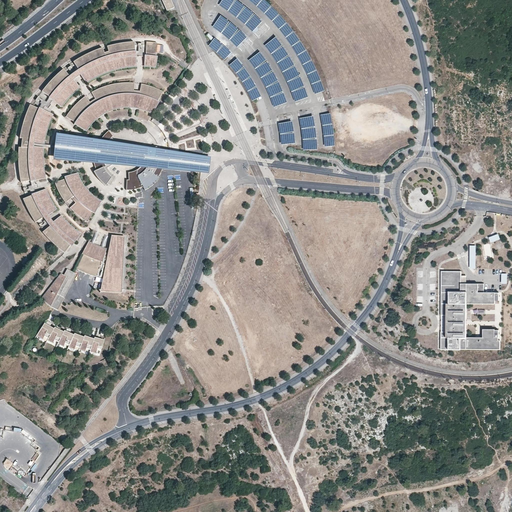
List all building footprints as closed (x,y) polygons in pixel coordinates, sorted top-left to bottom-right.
[(174,8),(170,0),(161,0),(167,11),(174,8)] [(245,5),(238,0),(222,0),(219,5),(238,18),(252,31),(263,21),(255,13),(245,5)] [(249,0),(253,3),(266,14),(276,25),(283,33),(290,44),(300,58),(307,71),(315,93),(325,90),(318,72),(308,51),(296,33),(280,13),(270,4),(265,0),(249,0)] [(230,21),(222,15),(213,26),(221,33),(230,39),(238,47),(248,37),(240,29),(230,21)] [(284,45),(277,36),(265,45),(272,54),(278,63),(287,80),(295,101),(310,96),(305,85),(298,68),(290,54),(284,45)] [(232,52),(216,38),(209,45),(225,60),(232,52)] [(111,48),(112,53),(107,54),(106,49),(102,51),(96,52),(87,57),(77,63),(82,70),(79,73),(75,75),(73,77),(67,70),(64,72),(59,77),(55,81),(52,84),(49,88),(46,92),(47,93),(53,98),(52,99),(55,101),(57,103),(64,108),(67,104),(71,100),(75,96),(78,93),(83,88),(77,80),(80,78),(84,76),(89,84),(96,80),(104,76),(113,73),(120,71),(124,70),(135,68),(140,68),(140,58),(148,58),(147,68),(154,69),(159,69),(161,58),(159,58),(161,44),(150,44),(149,53),(146,52),(142,52),(138,53),(138,43),(134,43),(129,44),(122,45),(113,47),(111,48)] [(267,60),(261,51),(249,59),(253,65),(260,76),(266,86),(274,106),(288,102),(287,99),(281,83),(274,70),(267,60)] [(245,67),(238,58),(230,64),(236,72),(247,88),(253,100),(262,96),(257,85),(245,67)] [(143,92),(137,91),(137,84),(134,84),(129,84),(124,84),(119,85),(113,86),(106,88),(99,91),(95,93),(96,95),(98,99),(106,103),(109,104),(115,107),(119,110),(122,110),(125,109),(130,109),(134,109),(140,110),(145,111),(151,114),(155,115),(163,103),(161,102),(163,98),(165,93),(161,91),(155,88),(151,87),(145,85),(143,92)] [(236,108),(228,90),(226,90),(235,109),(236,108)] [(82,128),(83,123),(86,114),(86,111),(89,107),(91,101),(88,97),(87,98),(82,102),(79,105),(75,109),(72,113),(69,117),(71,119),(78,123),(76,125),(82,128)] [(42,108),(47,110),(48,107),(51,109),(54,106),(53,105),(55,101),(52,99),(49,103),(40,98),(38,101),(44,105),(42,108)] [(97,122),(101,119),(105,116),(109,113),(116,111),(119,110),(115,107),(109,104),(106,103),(98,99),(92,103),(91,101),(89,107),(86,111),(86,114),(83,123),(82,128),(89,132),(90,130),(92,127),(94,125),(97,122)] [(482,115),(481,102),(458,99),(455,102),(455,128),(462,137),(474,155),(481,166),(487,178),(488,189),(510,194),(511,192),(511,167),(510,163),(502,147),(493,137),(486,127),(482,115)] [(23,139),(28,140),(28,142),(23,145),(27,145),(27,148),(22,148),(21,149),(21,155),(21,163),(22,170),(23,178),(23,183),(33,181),(33,182),(38,181),(48,179),(47,173),(47,168),(46,162),(46,159),(46,154),(46,150),(47,144),(48,138),(49,133),(51,127),(54,120),(56,115),(54,114),(47,110),(42,108),(41,110),(33,106),(31,109),(29,114),(27,119),(25,127),(24,130),(23,139)] [(332,112),(321,114),(323,124),(324,135),(325,146),(336,145),(334,129),(332,112)] [(314,115),(300,118),(303,136),(304,150),(319,149),(319,146),(317,126),(314,115)] [(293,120),(279,123),(281,132),(282,144),(296,142),(295,132),(293,120)] [(114,167),(119,167),(141,169),(142,169),(140,171),(136,173),(133,174),(131,174),(131,181),(129,182),(129,192),(134,191),(138,191),(142,189),(145,188),(147,192),(151,189),(153,188),(155,186),(158,184),(159,183),(161,180),(158,178),(161,173),(162,171),(162,170),(164,166),(166,161),(160,160),(160,157),(160,153),(160,152),(160,150),(159,149),(155,150),(146,148),(126,145),(121,144),(119,144),(114,139),(116,137),(112,132),(109,134),(107,137),(105,139),(103,142),(101,145),(100,149),(99,153),(96,153),(96,158),(96,162),(97,165),(97,166),(98,168),(99,171),(96,173),(97,173),(99,178),(102,181),(105,185),(108,187),(110,185),(113,187),(118,178),(114,175),(112,174),(110,171),(110,169),(114,167)] [(60,136),(59,142),(58,149),(57,156),(57,161),(66,162),(75,163),(77,163),(75,156),(75,153),(75,151),(76,148),(78,141),(79,138),(60,135),(60,136)] [(96,162),(96,158),(96,153),(99,153),(100,149),(101,145),(103,142),(89,140),(81,138),(79,138),(78,141),(76,148),(75,151),(75,153),(75,156),(77,163),(89,164),(97,165),(96,162)] [(172,169),(171,166),(167,154),(166,152),(160,150),(160,152),(160,153),(160,157),(160,160),(166,161),(164,166),(162,170),(162,171),(173,172),(172,169)] [(172,169),(173,172),(196,174),(201,174),(205,175),(205,171),(210,172),(210,165),(210,161),(210,159),(204,158),(200,157),(175,153),(166,152),(167,154),(171,166),(172,169)] [(73,199),(74,201),(77,204),(72,209),(74,210),(77,214),(79,216),(85,220),(89,223),(94,214),(97,216),(99,211),(101,207),(97,203),(96,202),(95,199),(92,194),(90,191),(87,188),(85,185),(84,183),(82,180),(81,176),(80,174),(66,178),(67,180),(57,183),(58,185),(59,188),(61,192),(62,195),(65,200),(68,203),(73,199)] [(34,195),(38,193),(37,190),(41,188),(39,184),(38,185),(38,181),(33,182),(34,186),(26,189),(27,193),(32,191),(34,195)] [(45,218),(47,221),(50,224),(52,227),(45,233),(47,235),(55,243),(59,247),(65,252),(66,253),(68,250),(72,246),(73,247),(77,243),(82,235),(76,230),(70,224),(65,220),(63,216),(55,223),(50,216),(53,214),(59,210),(55,204),(52,200),(51,195),(48,190),(38,193),(34,195),(34,196),(26,200),(26,202),(29,209),(30,211),(34,217),(38,223),(45,218)] [(96,202),(97,203),(101,207),(103,203),(101,201),(98,199),(95,197),(92,194),(95,199),(96,202)] [(312,313),(273,233),(235,252),(249,280),(274,267),(300,319),(312,313)] [(498,233),(489,237),(491,243),(500,239),(498,233)] [(96,276),(100,277),(105,279),(104,281),(103,289),(102,293),(123,294),(124,282),(124,273),(124,268),(125,265),(125,256),(126,251),(126,248),(126,240),(126,237),(114,237),(113,240),(111,250),(108,250),(105,249),(98,247),(93,245),(90,243),(88,248),(87,251),(85,256),(86,256),(84,261),(81,267),(80,270),(83,272),(88,274),(95,276),(96,276)] [(59,279),(57,281),(49,291),(43,299),(42,300),(46,303),(52,308),(52,307),(55,309),(59,311),(61,307),(63,303),(64,300),(69,291),(71,287),(75,280),(78,275),(71,272),(72,271),(68,268),(64,272),(59,279)] [(460,273),(442,272),(442,349),(502,349),(502,340),(498,340),(498,337),(494,337),(494,330),(484,330),(484,338),(459,338),(459,303),(495,303),(495,292),(484,292),(484,284),(460,284),(460,273)] [(39,338),(41,336),(46,339),(52,330),(44,325),(43,324),(35,335),(39,338)] [(51,340),(56,342),(60,337),(62,333),(57,330),(54,328),(52,330),(46,339),(45,340),(49,343),(51,340)] [(64,331),(62,333),(60,337),(56,342),(55,344),(60,346),(62,344),(66,346),(68,342),(72,335),(65,332),(64,331)] [(73,333),(72,335),(68,342),(66,346),(65,347),(70,350),(72,347),(77,349),(82,337),(75,334),(73,333)] [(83,336),(82,337),(77,349),(76,350),(81,352),(83,350),(87,351),(93,339),(83,336)] [(92,354),(94,350),(98,351),(101,342),(102,341),(93,338),(93,339),(87,351),(87,352),(92,354)]
